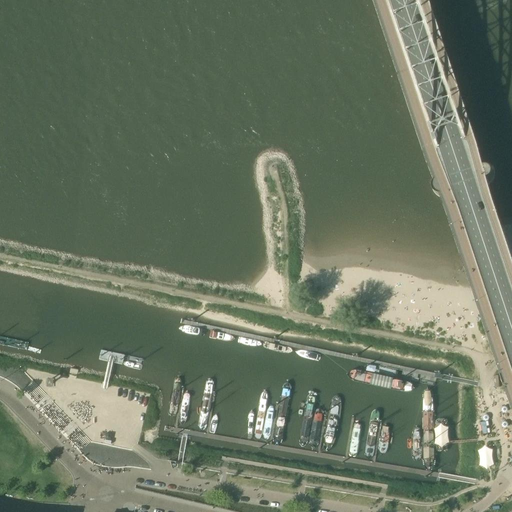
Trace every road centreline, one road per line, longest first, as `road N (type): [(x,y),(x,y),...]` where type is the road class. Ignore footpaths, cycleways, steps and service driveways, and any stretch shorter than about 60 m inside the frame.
road 1 (primary): [(402,0),(511,327)]
road 2 (residential): [(373,511),(139,476),(106,493)]
road 3 (residential): [(106,493),(0,393)]
